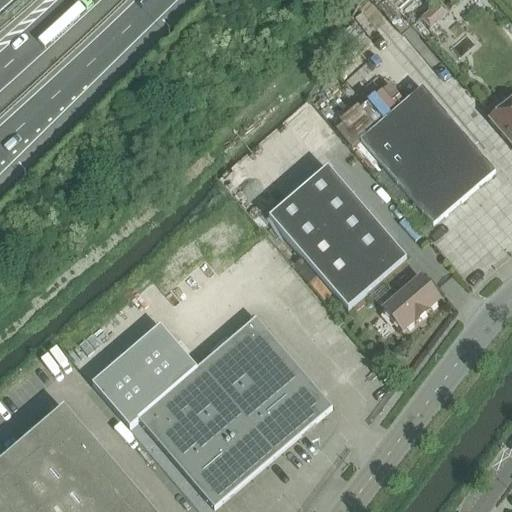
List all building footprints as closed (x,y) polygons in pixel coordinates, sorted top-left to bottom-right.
[(495,178),(422,93),(360,146),(433,231),(495,178)] [(511,103),(489,124),(511,150),(511,103)] [(407,265),(328,173),(269,224),(348,316),(407,265)] [(402,336),(440,304),(421,282),(383,314),(402,336)] [(160,331),(92,390),(129,432),(138,425),(212,511),(216,511),(332,412),(322,400),(256,323),(197,374),(160,331)] [(149,511),(64,413),(0,468),(0,511),(149,511)]
